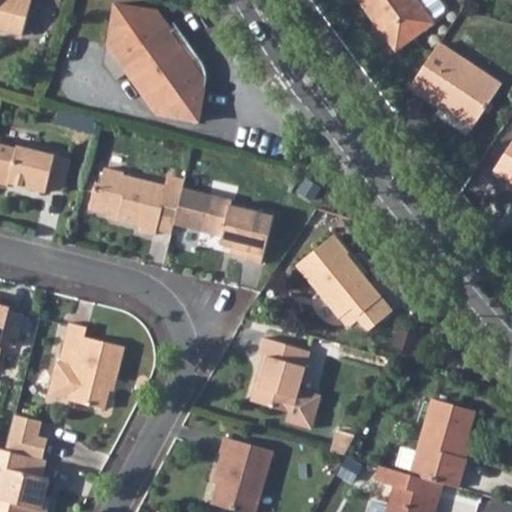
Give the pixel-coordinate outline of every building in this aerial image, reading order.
[(0,0),(0,32),(24,39),(34,2),(28,0),(0,0)] [(361,0),(398,52),(437,25),(434,21),(418,0),(361,0)] [(418,0),(434,21),(446,13),(446,6),(441,0),(418,0)] [(115,2),(108,44),(156,114),(196,122),(204,79),(203,72),(201,64),(198,58),(175,26),(170,30),(154,9),(115,2)] [(419,77),(412,88),(476,128),(503,86),(440,45),(419,77)] [(0,183),(9,186),(9,184),(46,193),(47,188),(62,192),(71,159),(19,146),(18,149),(0,144),(0,183)] [(495,172),(511,182),(511,146),(511,148),(495,172)] [(155,234),(169,237),(182,186),(168,182),(167,189),(125,178),(126,176),(103,169),(99,186),(94,185),(87,212),(117,220),(116,222),(139,228),(138,234),(154,239),(155,234)] [(211,198),(203,232),(220,237),(218,243),(230,246),(228,253),(246,257),(246,261),(260,265),(272,216),(230,207),(231,203),(211,198)] [(340,233),(307,261),(347,311),(360,300),(367,309),(386,294),(350,249),(351,247),(340,233)] [(0,305),(0,342),(16,347),(23,316),(8,313),(9,308),(0,305)] [(47,390),(51,396),(103,410),(110,381),(114,382),(123,348),(81,337),(83,329),(66,324),(57,362),(55,361),(47,390)] [(257,377),(251,397),(288,409),(285,418),(312,427),(321,394),(299,386),(312,349),(264,334),(259,351),(267,354),(260,378),(257,377)] [(431,398),(408,474),(441,483),(455,487),(464,456),(457,455),(470,409),(431,398)] [(13,412),(3,449),(25,454),(39,458),(44,436),(35,434),(39,419),(13,412)] [(338,430),(331,450),(343,454),(354,434),(338,430)] [(224,453),(210,501),(249,511),(253,511),(272,448),(224,434),(220,452),(224,453)] [(0,447),(0,511),(41,511),(43,506),(37,505),(41,492),(45,476),(39,475),(21,470),(25,454),(3,449),(0,447)] [(25,454),(21,470),(39,475),(43,459),(39,458),(25,454)] [(426,511),(427,511),(433,511),(441,483),(408,474),(382,466),(377,480),(392,485),(386,503),(369,498),(364,511),(426,511)]
